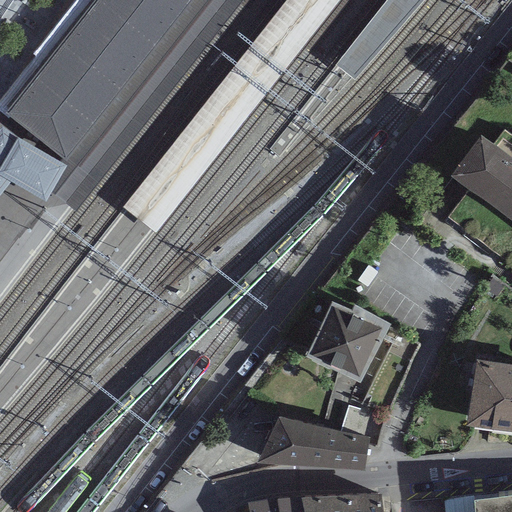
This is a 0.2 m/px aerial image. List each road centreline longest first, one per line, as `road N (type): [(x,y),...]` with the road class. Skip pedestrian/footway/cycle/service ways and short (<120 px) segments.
road 1 (residential): [(511,25),(120,511)]
road 2 (tertiary): [(221,490),(277,477),(511,461)]
